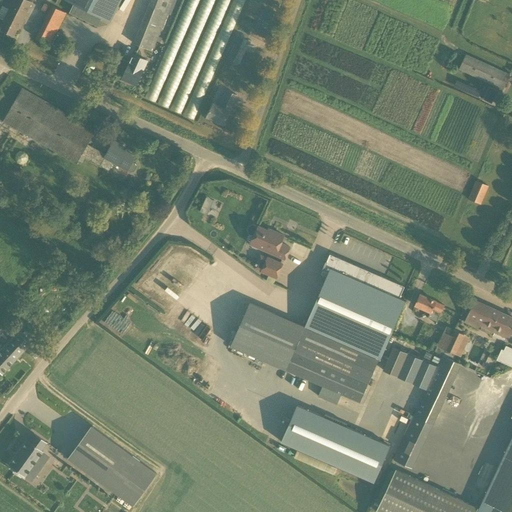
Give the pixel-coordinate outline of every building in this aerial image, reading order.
[(19,30),(33,0),(4,0),(2,5),(10,9),(3,22),(5,23),(1,30),(13,36),(17,29),(19,30)] [(71,12),(98,25),(102,16),(111,21),(121,0),(69,0),(75,3),(71,12)] [(186,0),(151,100),(172,107),(171,109),(184,113),(184,115),(200,120),(242,0),(186,0)] [(150,6),(134,44),(152,51),(156,41),(160,42),(162,38),(158,36),(167,13),(150,6)] [(36,39),(49,45),(65,13),(52,7),(36,39)] [(58,32),(52,44),(60,48),(66,36),(58,32)] [(236,41),(227,59),(233,61),(239,64),(247,46),(246,45),(248,41),(239,37),(237,41),(236,41)] [(502,90),(510,74),(466,54),(459,70),(502,90)] [(137,84),(147,61),(134,55),(123,78),(137,84)] [(489,87),(483,100),(486,101),(492,89),(489,87)] [(135,164),(132,162),(135,156),(127,151),(128,149),(114,141),(106,155),(88,144),(96,130),(95,130),(94,131),(89,128),(90,127),(22,88),(3,121),(77,163),(82,155),(109,170),(113,162),(127,170),(131,172),(133,172),(134,171),(136,167),(136,165),(135,164)] [(230,111),(237,95),(226,90),(223,98),(224,98),(220,107),(213,104),(207,117),(223,125),(230,111)] [(469,199),(480,204),(488,185),(476,181),(469,199)] [(202,206),(200,212),(207,215),(209,210),(202,206)] [(271,231),(258,226),(251,242),(268,249),(266,252),(284,260),(290,247),(281,243),(284,235),(271,230),(271,231)] [(250,302),(231,345),(296,374),(323,385),(341,393),(360,401),(379,359),(380,360),(406,301),(400,299),(405,288),(330,255),(327,262),(326,262),(322,270),(323,270),(322,274),(327,277),(306,327),(250,302)] [(260,272),(276,279),(283,264),(267,257),(260,272)] [(444,305),(436,301),(420,294),(415,305),(430,312),(428,318),(437,322),(444,305)] [(510,335),(511,330),(511,317),(475,301),(465,322),(491,334),(507,342),(510,335)] [(454,330),(451,335),(451,336),(445,349),(455,354),(464,334),(454,330)] [(0,373),(1,374),(29,344),(17,332),(13,335),(8,331),(0,339),(0,373)] [(451,336),(451,335),(444,332),(437,346),(445,349),(451,336)] [(502,350),(497,360),(511,366),(511,348),(506,346),(504,351),(502,350)] [(404,353),(394,375),(423,388),(433,365),(404,353)] [(461,364),(443,355),(414,416),(394,459),(412,468),(461,364)] [(341,393),(323,385),(319,395),(337,403),(341,393)] [(297,405),(282,441),(374,482),(390,445),(297,405)] [(134,506),(157,473),(92,426),(69,458),(134,506)] [(14,464),(30,476),(49,451),(47,450),(53,442),(40,432),(34,440),(33,439),(14,464)] [(511,511),(511,436),(479,508),(451,495),(442,511),(511,511)] [(396,469),(376,511),(378,511),(442,511),(451,495),(396,469)]
